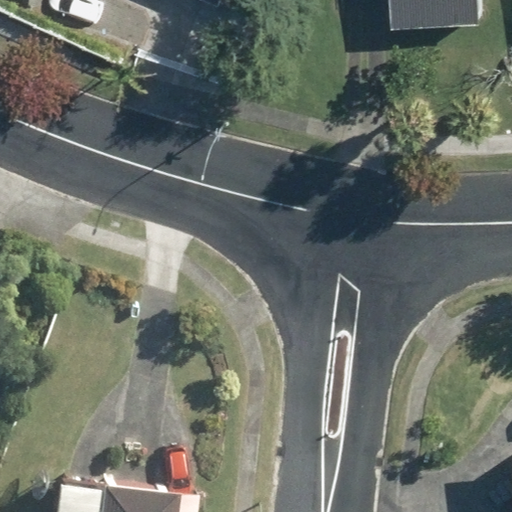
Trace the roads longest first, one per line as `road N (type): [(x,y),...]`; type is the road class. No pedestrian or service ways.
road 1 (residential): [(0,106),(35,128),(307,219)]
road 2 (residential): [(434,231),(325,511)]
road 3 (residential): [(324,511),(307,219)]
road 4 (residential): [(307,219),(434,231)]
